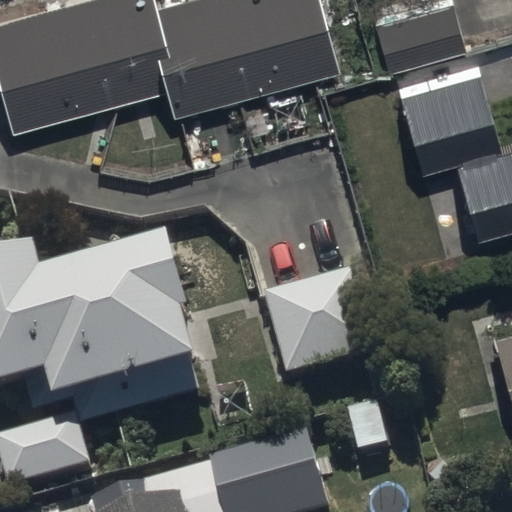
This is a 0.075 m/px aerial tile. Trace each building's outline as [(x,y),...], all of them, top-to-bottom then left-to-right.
[(94,0),(0,25),(0,96),(11,137),(163,97),(170,122),(338,77),(317,0),(195,0),(154,11),(151,0),(94,0)] [(375,30),(388,76),(464,54),(450,8),(375,30)] [(479,73),(401,94),(424,175),(460,165),(481,242),(511,233),(511,148),(500,151),(479,73)] [(239,169),(249,204),(327,182),(317,147),(239,169)] [(0,384),(48,371),(55,398),(197,358),(184,310),(191,308),(170,234),(43,270),(36,249),(0,259),(0,384)] [(359,287),(269,313),(292,394),(382,368),(359,287)] [(511,334),(493,339),(511,416),(511,334)] [(93,466),(79,415),(0,436),(0,441),(13,488),(93,466)] [(381,418),(351,425),(361,466),(391,459),(381,418)] [(90,511),(288,511),(325,502),(304,428),(84,488),(90,511)]
